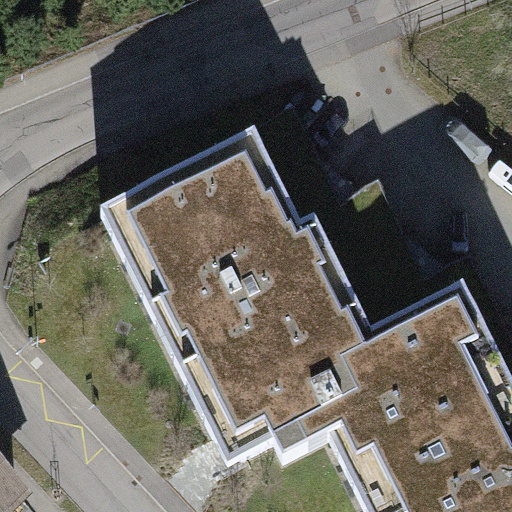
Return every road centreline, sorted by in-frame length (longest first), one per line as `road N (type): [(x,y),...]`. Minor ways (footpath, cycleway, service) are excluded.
road 1 (residential): [(356,0),(0,151)]
road 2 (residential): [(113,511),(0,385)]
